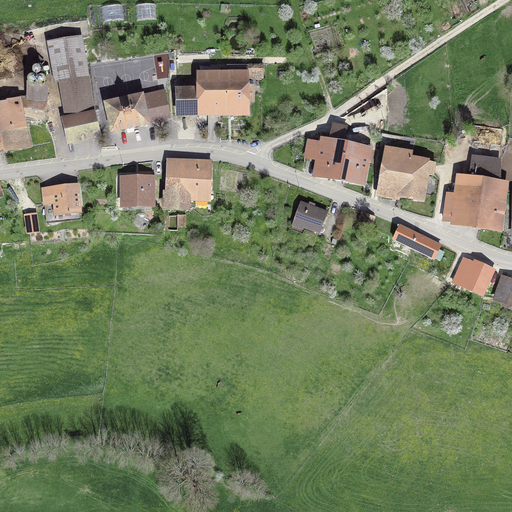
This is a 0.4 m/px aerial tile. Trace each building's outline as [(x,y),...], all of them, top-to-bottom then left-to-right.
[(55,49),(61,83),(88,78),(81,39),(47,44),(48,51),(55,49)] [(197,74),(197,90),(198,115),(208,115),(208,123),(222,123),(222,115),(249,114),(248,73),(263,73),(263,66),(227,66),(227,74),(197,74)] [(94,108),(88,78),(61,83),(67,114),(94,108)] [(178,115),(198,115),(197,90),(177,90),(178,115)] [(30,97),(7,101),(0,102),(0,150),(29,145),(21,109),(30,108),(43,111),(45,105),(40,101),(30,97)] [(106,105),(112,131),(148,123),(142,97),(106,105)] [(170,117),(167,102),(151,106),(154,121),(170,117)] [(93,113),(64,120),(69,142),(98,135),(93,113)] [(318,160),(315,177),(363,185),(371,148),(343,143),(346,129),(333,126),(330,141),(322,139),(321,144),(311,142),(308,158),(318,160)] [(386,155),(380,190),(400,193),(400,196),(423,200),(428,162),(386,155)] [(455,197),(446,196),(444,220),(452,223),(502,230),(503,213),(501,213),(504,182),(499,182),(500,161),(474,158),(471,176),(470,175),(470,177),(458,176),(455,197)] [(212,163),(167,162),(165,209),(187,210),(187,199),(210,200),(212,163)] [(123,179),(123,206),(152,205),(153,178),(123,179)] [(77,186),(43,190),(44,204),(54,203),(56,215),(80,212),(77,186)] [(304,227),(320,233),(327,213),(300,203),(294,222),(304,226),(304,227)] [(363,214),(359,224),(368,227),(372,217),(363,214)] [(30,217),(34,237),(43,235),(39,215),(30,217)] [(177,227),(185,227),(185,215),(177,216),(177,227)] [(394,239),(434,259),(440,246),(400,227),(394,239)] [(463,261),(453,283),(482,296),(494,270),(474,262),(473,265),(463,261)] [(511,309),(511,281),(503,278),(495,299),(505,302),(503,307),(511,309)]
